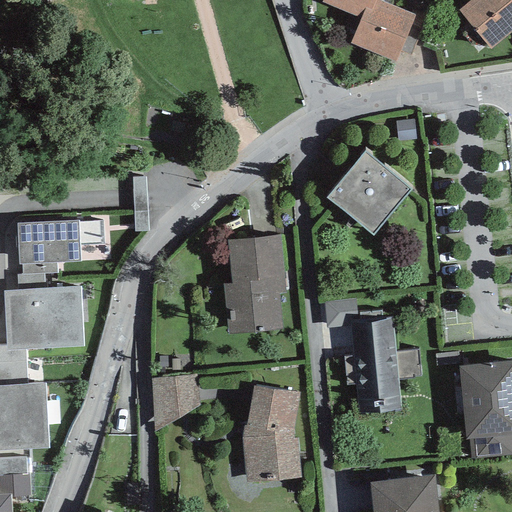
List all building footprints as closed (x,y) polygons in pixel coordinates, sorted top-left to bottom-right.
[(320,0),(320,4),(353,16),(345,38),(401,59),(418,16),(375,0),(320,0)] [(511,0),(475,0),(461,12),(491,48),(511,30),(511,0)] [(415,187),(365,150),(328,201),(378,238),(415,187)] [(78,220),(16,224),(18,266),(81,262),(78,220)] [(280,244),(225,249),(234,355),(290,350),(280,244)] [(80,288),(2,291),(5,353),(83,349),(80,288)] [(392,322),(351,326),(359,408),(400,404),(392,322)] [(511,365),(460,370),(466,438),(511,434),(511,365)] [(199,366),(155,366),(155,416),(178,416),(178,402),(199,402),(199,366)] [(45,385),(0,386),(0,452),(48,450),(45,385)] [(304,395),(254,385),(243,437),(249,484),(302,478),(296,434),(304,395)] [(439,511),(436,479),(371,485),(373,511),(439,511)] [(11,511),(11,495),(0,495),(0,511),(11,511)]
